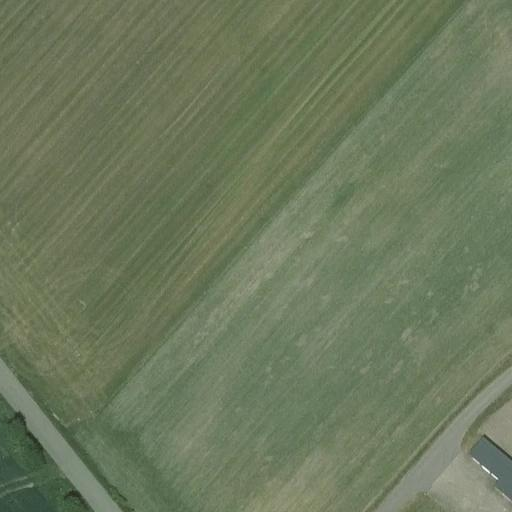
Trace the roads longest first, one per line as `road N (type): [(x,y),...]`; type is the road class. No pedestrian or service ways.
road 1 (unclassified): [(389,511),(463,424),(511,382)]
road 2 (unclassified): [(0,377),(105,511)]
